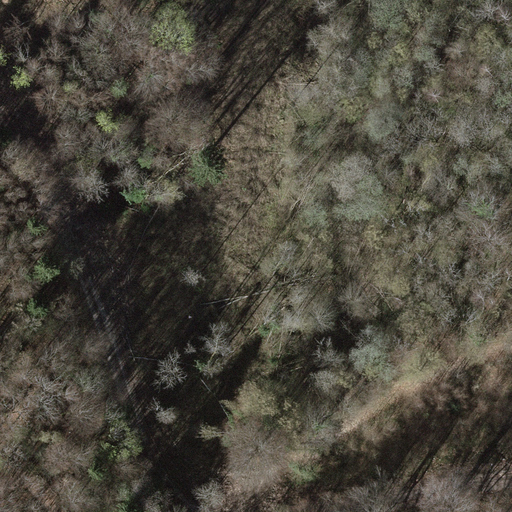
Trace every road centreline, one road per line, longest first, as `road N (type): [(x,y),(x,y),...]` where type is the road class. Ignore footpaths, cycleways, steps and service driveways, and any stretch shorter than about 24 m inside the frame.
road 1 (track): [(0,113),(67,227),(160,469),(195,511)]
road 2 (track): [(209,511),(400,388),(511,340)]
road 3 (track): [(324,511),(511,473)]
